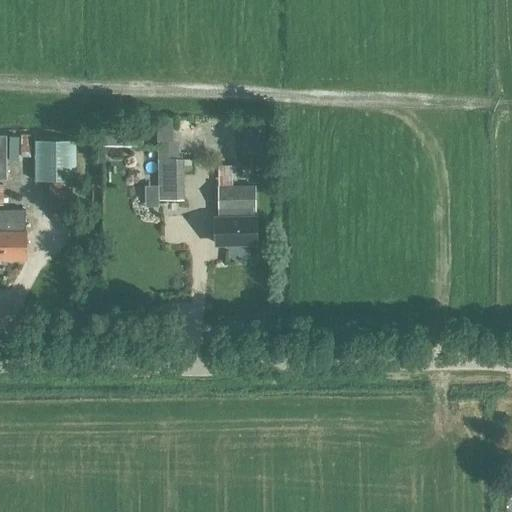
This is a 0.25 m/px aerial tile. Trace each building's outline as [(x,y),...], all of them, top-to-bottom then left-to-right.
[(51,181),(51,201),(51,213),(72,213),(72,181),(77,181),(77,140),(36,140),(36,181),(51,181)] [(162,141),(162,201),(185,201),(185,160),(181,160),(181,141),(162,141)] [(253,211),(256,211),(256,187),(239,187),(238,166),(220,166),(221,212),(222,212),(253,211)] [(253,211),(222,212),(222,219),(216,219),(216,244),(256,243),(255,219),(253,219),(253,211)] [(11,216),(0,216),(0,260),(27,260),(27,228),(11,228),(11,216)]
